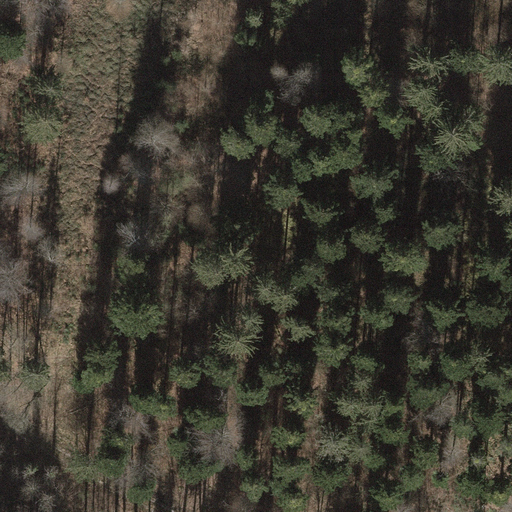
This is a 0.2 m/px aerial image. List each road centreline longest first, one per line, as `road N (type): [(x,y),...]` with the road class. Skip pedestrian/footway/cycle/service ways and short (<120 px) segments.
road 1 (track): [(511,228),(407,100),(339,0)]
road 2 (track): [(0,417),(166,511)]
